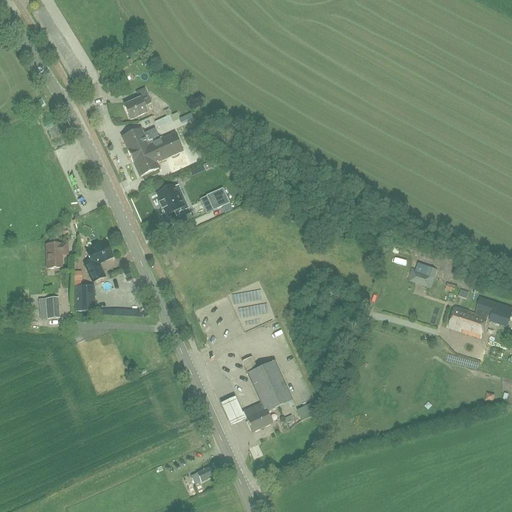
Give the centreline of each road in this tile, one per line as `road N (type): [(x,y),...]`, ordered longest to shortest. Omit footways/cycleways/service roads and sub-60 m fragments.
road 1 (tertiary): [(143,270),(84,141),(6,12)]
road 2 (tertiary): [(143,270),(251,511)]
